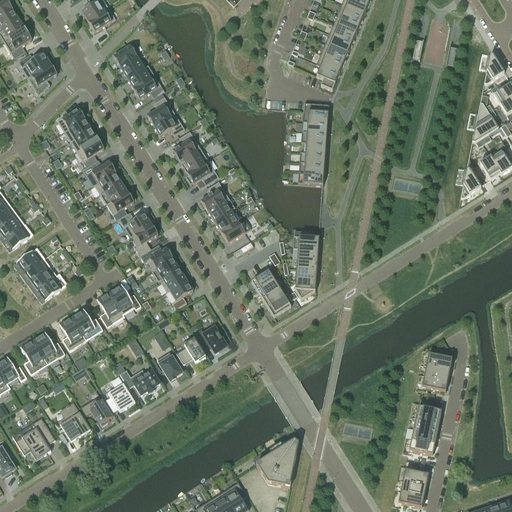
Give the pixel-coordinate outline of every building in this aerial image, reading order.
[(91,7),(81,14),(88,24),(109,11),(102,1),(103,0),(90,0),(88,2),(91,7)] [(364,17),(368,7),(352,0),(343,0),(341,7),(364,17)] [(0,20),(13,13),(6,2),(0,5),(0,20)] [(360,27),(364,17),(341,7),(337,17),(360,27)] [(109,11),(88,24),(94,35),(104,28),(109,37),(119,28),(109,11)] [(0,34),(19,22),(13,13),(0,20),(0,34)] [(356,36),(360,27),(337,17),(333,27),(356,36)] [(0,38),(4,45),(25,32),(19,22),(0,34),(0,38)] [(352,46),(356,36),(333,27),(328,37),(352,46)] [(21,49),(31,42),(25,32),(4,45),(14,61),(25,54),(21,49)] [(347,56),(352,46),(328,37),(324,47),(347,56)] [(419,63),(423,43),(422,43),(422,44),(419,44),(416,43),(412,60),(415,61),(418,62),(418,63),(419,63)] [(119,69),(139,57),(132,47),(113,59),(119,69)] [(343,67),(347,56),(324,47),(320,57),(343,67)] [(452,69),(456,51),(452,50),(450,50),(450,49),(449,49),(445,68),(446,69),(446,67),(450,68),(452,69)] [(27,81),(50,66),(44,56),(33,62),(22,70),(20,71),(27,81)] [(33,62),(30,57),(18,64),(22,70),(33,62)] [(145,67),(139,57),(119,69),(127,82),(148,68),(144,71),(143,69),(145,67)] [(339,76),(343,67),(320,57),(316,67),(320,69),(320,68),(339,76)] [(486,73),(483,86),(486,87),(504,76),(492,58),(489,58),(486,73)] [(47,83),(57,77),(50,66),(27,81),(38,100),(50,88),(47,83)] [(133,92),(154,78),(148,68),(127,82),(133,91),(132,91),(133,92)] [(332,93),(339,76),(320,68),(320,69),(316,79),(323,82),(320,88),(332,93)] [(150,95),(161,88),(154,78),(133,92),(139,102),(150,95)] [(511,89),(510,86),(493,97),(500,108),(511,99),(511,89)] [(164,94),(161,88),(150,95),(153,101),(164,94)] [(162,96),(153,101),(156,105),(158,104),(164,100),(162,96)] [(511,99),(500,108),(506,118),(511,114),(511,99)] [(174,116),(164,100),(158,104),(161,109),(157,112),(147,119),(153,129),(174,116)] [(474,132),(471,145),(474,145),(475,145),(479,142),(483,140),(487,137),(498,130),(491,120),(488,115),(485,110),(482,106),(479,106),(477,116),(476,122),(480,128),(474,131),(474,132)] [(78,111),(68,118),(62,121),(60,119),(56,123),(64,135),(85,122),(78,111)] [(327,126),(328,116),(322,116),(318,116),(314,115),(310,115),(307,115),(303,114),(302,124),(327,126)] [(170,133),(181,126),(174,116),(153,129),(160,140),(170,133)] [(70,144),(91,131),(85,122),(64,135),(70,144)] [(326,137),(327,126),(302,124),(301,135),(326,137)] [(174,139),(184,132),(181,126),(170,133),(174,139)] [(76,154),(97,141),(91,131),(70,144),(76,154)] [(179,163),(200,150),(189,134),(179,141),(182,147),(172,153),(179,163)] [(326,147),(326,137),(301,135),(301,145),(326,147)] [(94,158),(104,151),(97,141),(76,154),(86,170),(97,164),(94,158)] [(325,157),(326,147),(301,145),(303,146),(302,155),(300,155),(325,157)] [(208,163),(200,150),(179,163),(187,176),(208,163)] [(491,160),(490,160),(500,176),(500,177),(501,178),(501,177),(511,171),(501,154),(491,160)] [(324,167),(325,157),(300,155),(299,165),(324,167)] [(490,159),(479,166),(490,183),(500,177),(500,176),(490,160),(491,160),(490,159)] [(193,187),(214,174),(208,163),(187,176),(188,178),(185,180),(190,187),(193,186),(193,187)] [(94,188),(115,175),(109,164),(89,177),(95,187),(94,188)] [(323,177),(324,167),(299,165),(298,175),(323,177)] [(12,173),(9,168),(4,172),(8,176),(12,173)] [(463,187),(460,201),(463,201),(480,190),(469,172),(466,172),(463,187)] [(100,198),(121,185),(115,175),(94,188),(100,198)] [(323,188),(323,177),(298,175),(298,185),(298,186),(321,188),(322,188),(323,188)] [(422,184),(394,178),(391,191),(420,197),(420,194),(422,184)] [(228,201),(218,184),(207,191),(211,197),(200,204),(207,214),(228,201)] [(106,207),(127,195),(121,185),(100,198),(106,207)] [(134,205),(133,204),(135,202),(131,194),(128,196),(127,195),(106,207),(116,224),(119,222),(127,217),(123,211),(134,205)] [(0,217),(11,210),(4,201),(0,203),(0,217)] [(215,226),(236,213),(228,201),(207,214),(215,226)] [(35,206),(32,208),(30,210),(34,214),(39,211),(35,206)] [(92,216),(90,213),(88,209),(83,212),(85,216),(87,219),(92,216)] [(0,232),(18,219),(11,210),(0,217),(0,232)] [(221,236),(242,223),(236,213),(215,226),(221,236)] [(123,229),(134,223),(130,215),(127,217),(119,222),(123,229)] [(130,240),(151,227),(144,216),(134,223),(123,229),(130,240)] [(0,235),(5,243),(25,228),(18,219),(0,232),(0,235)] [(50,224),(47,219),(42,223),(46,227),(50,224)] [(228,246),(250,232),(244,221),(242,223),(221,236),(228,246)] [(146,245),(158,237),(151,227),(130,240),(136,250),(135,251),(140,259),(151,252),(146,245)] [(12,252),(32,237),(25,228),(5,243),(12,252)] [(318,254),(319,241),(318,241),(317,241),(294,239),(293,252),(297,252),(318,254)] [(152,274),(173,261),(166,251),(147,263),(153,273),(151,274),(152,274)] [(24,276),(44,261),(36,252),(17,266),(24,276)] [(317,264),(318,254),(297,252),(297,262),(317,264)] [(31,285),(50,270),(44,261),(24,276),(31,285)] [(158,284),(179,271),(173,261),(152,274),(158,284)] [(316,274),(317,264),(297,262),(296,272),(316,274)] [(57,279),(50,270),(31,285),(38,294),(57,279)] [(78,279),(83,275),(79,270),(74,274),(78,279)] [(186,283),(179,271),(158,284),(162,282),(163,283),(160,285),(167,295),(165,296),(186,283)] [(257,294),(274,283),(276,282),(270,272),(251,284),(257,294)] [(315,284),(316,274),(296,272),(295,283),(315,284)] [(45,304),(66,288),(59,278),(57,279),(38,294),(45,304)] [(133,281),(131,278),(126,281),(128,284),(130,288),(135,285),(133,281)] [(193,293),(186,283),(165,296),(172,307),(193,293)] [(262,302),(279,291),(274,283),(257,294),(262,302)] [(315,294),(315,284),(295,283),(295,293),(301,303),(315,294)] [(128,301),(120,288),(108,295),(122,318),(123,317),(134,311),(134,310),(128,301)] [(267,311),(285,300),(279,291),(262,302),(267,311)] [(122,318),(108,295),(97,303),(105,316),(112,327),(124,320),(123,317),(122,318)] [(141,309),(133,298),(128,301),(134,310),(134,311),(135,313),(141,309)] [(187,305),(184,299),(173,306),(177,311),(187,305)] [(273,320),(291,309),(285,300),(267,311),(273,320)] [(90,325),(83,313),(71,320),(86,344),(97,336),(90,325)] [(112,327),(105,316),(100,319),(107,330),(112,327)] [(86,344),(71,320),(59,328),(67,340),(74,351),(86,344)] [(103,333),(95,322),(90,325),(97,336),(103,333)] [(201,333),(195,336),(203,349),(209,346),(215,356),(227,349),(222,342),(224,340),(220,333),(218,334),(214,329),(203,336),(201,333)] [(153,339),(163,353),(171,347),(161,333),(153,339)] [(52,349),(44,336),(32,343),(48,368),(59,360),(52,349)] [(205,360),(192,339),(182,345),(185,350),(176,356),(183,367),(185,366),(184,365),(191,360),(195,366),(205,360)] [(74,351),(67,340),(62,343),(69,354),(74,351)] [(135,341),(127,346),(136,359),(143,354),(135,341)] [(48,368),(32,343),(21,351),(29,363),(36,375),(48,368)] [(65,357),(57,345),(52,349),(59,360),(65,357)] [(169,354),(156,363),(159,367),(170,384),(171,384),(175,381),(176,380),(175,380),(182,375),(172,359),(169,354)] [(428,357),(426,368),(448,372),(450,373),(450,369),(452,361),(431,357),(428,357)] [(14,373),(7,361),(0,364),(0,376),(6,386),(7,386),(17,379),(18,379),(14,373)] [(80,362),(74,365),(79,372),(84,368),(80,362)] [(36,375),(29,363),(24,367),(31,378),(36,375)] [(120,365),(115,369),(120,377),(125,374),(120,365)] [(449,377),(450,373),(448,372),(426,368),(424,379),(446,383),(447,384),(449,377)] [(26,381),(19,369),(14,373),(18,379),(17,379),(21,385),(26,381)] [(84,371),(78,374),(82,380),(85,378),(87,383),(90,381),(84,371)] [(160,386),(151,373),(145,377),(142,372),(130,380),(126,373),(125,374),(120,377),(119,377),(128,391),(134,388),(141,398),(147,394),(149,396),(150,395),(149,395),(153,393),(154,392),(153,390),(160,386)] [(6,386),(0,376),(0,397),(10,391),(7,386),(6,386)] [(33,382),(37,389),(44,385),(41,378),(33,382)] [(135,405),(118,379),(110,384),(115,391),(108,396),(110,400),(105,403),(112,415),(117,412),(119,415),(125,411),(135,405)] [(447,387),(447,384),(446,383),(424,379),(421,390),(424,390),(434,392),(445,395),(447,387)] [(43,386),(36,391),(40,398),(47,393),(43,386)] [(98,399),(80,410),(85,419),(91,416),(92,417),(93,420),(95,422),(97,421),(100,427),(101,428),(109,424),(108,422),(112,420),(101,403),(99,399),(98,399)] [(59,424),(58,424),(69,442),(80,436),(81,438),(90,433),(73,405),(69,408),(68,408),(66,409),(66,410),(62,412),(67,420),(59,424)] [(417,409),(415,421),(437,425),(439,425),(440,422),(441,414),(431,412),(420,410),(417,409)] [(5,411),(0,414),(0,418),(2,422),(9,417),(5,411)] [(16,443),(15,444),(24,458),(25,457),(24,456),(30,452),(36,461),(47,453),(48,455),(50,453),(49,452),(46,447),(53,442),(54,443),(55,442),(41,421),(32,426),(35,431),(24,438),(23,439),(16,443)] [(438,429),(439,425),(437,425),(415,421),(413,431),(437,436),(438,429)] [(373,429),(343,423),(341,436),(370,442),(373,429)] [(435,443),(437,436),(413,431),(411,442),(433,446),(434,447),(435,443)] [(434,450),(434,447),(433,446),(411,442),(408,453),(411,454),(422,456),(432,458),(434,450)] [(289,490),(297,454),(288,447),(283,450),(273,456),(256,467),(267,486),(273,487),(280,489),(289,490)] [(1,450),(0,450),(0,476),(2,480),(4,479),(5,481),(12,476),(11,474),(15,472),(10,464),(12,463),(12,461),(10,457),(8,457),(6,458),(1,450)] [(253,460),(256,466),(266,460),(263,454),(253,460)] [(404,472),(402,484),(424,488),(426,489),(427,485),(428,477),(418,475),(407,473),(404,472)] [(425,493),(426,489),(424,488),(402,484),(400,495),(422,499),(424,500),(425,493)] [(238,485),(232,488),(241,502),(246,498),(238,485)] [(247,511),(246,511),(241,502),(232,488),(223,494),(233,511),(247,511)] [(233,511),(223,494),(211,501),(217,511),(233,511)] [(423,503),(424,500),(422,499),(400,495),(398,506),(401,506),(421,511),(423,503)] [(217,511),(211,501),(200,508),(202,511),(217,511)] [(510,511),(508,503),(506,504),(505,504),(505,505),(503,505),(503,504),(497,506),(497,507),(498,511),(510,511)]
